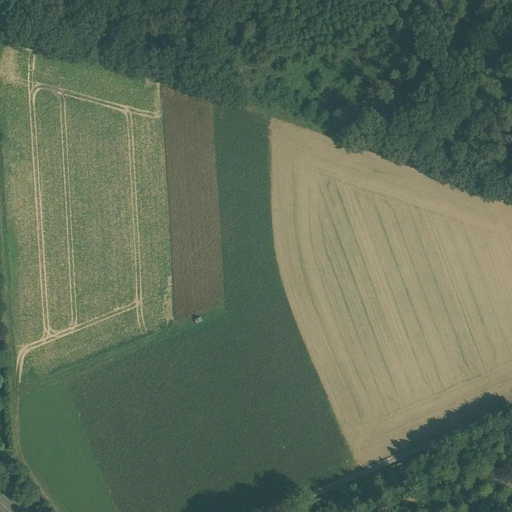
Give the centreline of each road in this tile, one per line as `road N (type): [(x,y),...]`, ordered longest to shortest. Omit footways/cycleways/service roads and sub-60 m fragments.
road 1 (track): [(511,410),(268,511)]
road 2 (track): [(0,184),(13,395)]
road 3 (track): [(189,323),(13,395)]
road 4 (track): [(54,511),(21,465),(13,395)]
